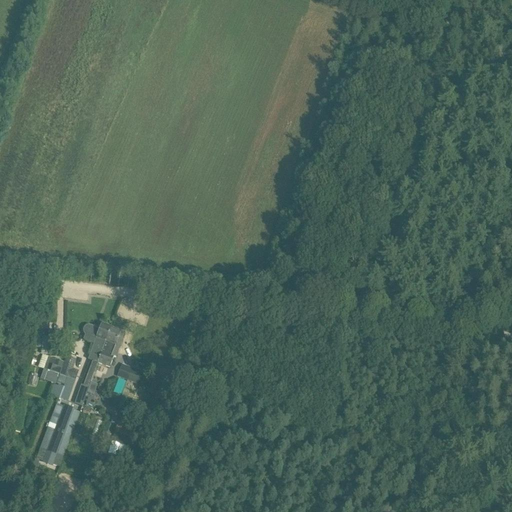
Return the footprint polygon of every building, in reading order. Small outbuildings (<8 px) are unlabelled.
[(93,345),(88,361),(89,362),(96,364),(100,353),(102,354),(106,343),(111,329),(102,325),(100,329),(95,327),(93,328),(89,326),(86,327),(84,328),(83,331),(83,334),(85,336),(83,341),(93,345)] [(96,364),(97,365),(109,369),(114,358),(115,358),(118,349),(124,334),(111,329),(106,343),(102,354),(100,353),(96,364)] [(44,371),(40,380),(55,385),(58,376),(75,382),(78,372),(73,370),(76,361),(65,357),(63,363),(48,358),(43,370),(44,371)] [(80,386),(81,386),(75,404),(83,407),(97,365),(96,364),(89,362),(80,386)] [(137,386),(142,373),(121,365),(116,378),(137,386)] [(113,394),(112,394),(107,407),(117,411),(122,398),(121,397),(127,383),(118,380),(113,394)] [(53,455),(51,460),(56,462),(53,471),(58,473),(80,413),(57,405),(41,450),(44,451),(41,459),(48,462),(50,454),(53,455)] [(114,438),(131,444),(137,428),(119,422),(114,438)] [(58,473),(53,471),(47,489),(52,491),(58,473)]
